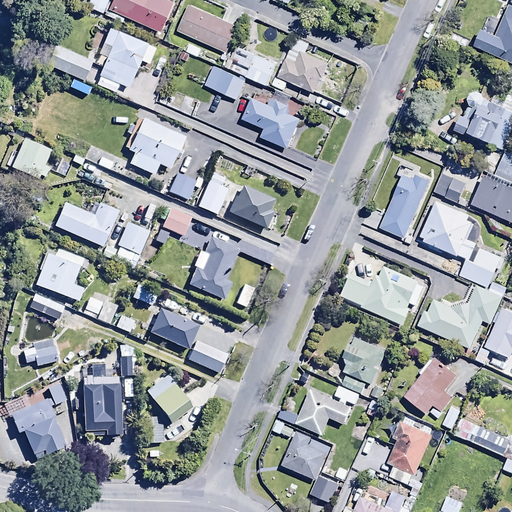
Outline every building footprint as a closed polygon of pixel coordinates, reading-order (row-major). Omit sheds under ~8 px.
[(91,0),(87,11),(103,17),(109,0),(91,0)] [(156,0),(114,0),(108,13),(160,37),(173,8),(156,0)] [(189,8),(177,35),(227,57),(239,31),(189,8)] [(473,50),(511,67),(511,9),(509,9),(495,39),(481,33),(473,50)] [(156,53),(111,32),(99,58),(107,62),(100,79),(129,92),(139,70),(141,72),(142,70),(149,73),(154,63),(151,62),(156,53)] [(190,47),(186,55),(197,60),(201,53),(190,47)] [(92,65),(55,49),(46,69),(84,85),(92,65)] [(235,50),(225,70),(266,89),(275,70),(235,50)] [(290,55),(278,81),(314,96),(321,80),(323,81),(329,68),(301,56),(299,59),(290,55)] [(245,85),(213,69),(204,88),(236,103),(245,85)] [(158,104),(170,109),(174,99),(162,95),(158,104)] [(252,101),(243,122),(263,132),(259,141),(286,153),(300,122),(288,116),(290,112),(286,110),(290,101),(276,95),(272,103),(270,102),(267,108),(252,101)] [(461,120),(455,134),(504,155),(511,135),(511,115),(491,106),(489,111),(487,110),(489,105),(484,103),(482,95),(471,96),(467,104),(470,110),(464,121),(461,120)] [(178,113),(190,118),(196,103),(184,98),(178,113)] [(186,140),(139,121),(124,153),(134,158),(129,169),(155,180),(159,169),(171,174),(186,140)] [(51,156),(24,144),(11,173),(38,185),(40,180),(44,182),(49,172),(45,170),(51,156)] [(90,147),(83,162),(125,180),(129,171),(124,168),(126,162),(90,147)] [(511,157),(505,154),(494,178),(511,186),(511,157)] [(213,177),(208,185),(221,191),(225,183),(213,177)] [(404,240),(429,183),(416,177),(413,183),(403,179),(381,230),(404,240)] [(464,188),(442,177),(433,195),(464,210),(467,203),(459,199),(464,188)] [(128,183),(117,178),(113,186),(124,192),(128,183)] [(195,186),(176,178),(168,196),(187,204),(195,186)] [(471,208),(511,225),(511,192),(483,180),(471,208)] [(221,191),(208,185),(196,211),(214,220),(226,194),(221,191)] [(228,216),(266,232),(272,218),(269,216),(275,202),(242,189),(238,201),(235,200),(228,216)] [(65,208),(55,232),(103,252),(118,216),(94,206),(89,218),(65,208)] [(470,221),(435,206),(421,240),(425,241),(422,247),(458,262),(459,259),(466,262),(470,264),(483,230),(468,224),(470,221)] [(190,220),(170,211),(161,232),(181,241),(190,220)] [(150,239),(127,228),(117,250),(119,251),(116,258),(130,265),(133,258),(140,261),(150,239)] [(194,271),(187,288),(225,305),(233,287),(226,283),(238,255),(209,243),(202,259),(207,261),(201,274),(194,271)] [(40,275),(35,290),(78,306),(84,292),(73,289),(83,263),(58,253),(56,259),(46,255),(39,274),(40,275)] [(475,266),(470,264),(466,262),(459,279),(487,290),(499,261),(480,253),(475,266)] [(351,276),(341,301),(362,310),(361,312),(403,331),(410,315),(407,313),(419,286),(383,270),(379,281),(375,280),(373,286),(351,276)] [(418,330),(470,353),(482,325),(491,328),(503,299),(473,286),(467,302),(453,308),(442,302),(440,307),(434,304),(428,316),(425,315),(418,330)] [(131,302),(151,310),(156,300),(145,296),(146,292),(137,288),(131,302)] [(95,294),(86,312),(107,322),(115,304),(95,294)] [(49,306),(33,299),(26,314),(42,321),(49,306)] [(511,315),(502,311),(484,353),(510,364),(511,359),(511,315)] [(160,313),(149,337),(188,355),(199,331),(160,313)] [(115,316),(109,327),(128,337),(134,326),(115,316)] [(350,349),(344,364),(347,371),(344,378),(347,380),(343,391),(361,398),(366,387),(372,390),(386,355),(356,343),(353,350),(350,349)] [(53,344),(33,348),(33,351),(22,353),(23,363),(35,361),(37,370),(57,367),(53,344)] [(418,377),(421,379),(404,400),(426,419),(429,416),(438,423),(443,417),(441,415),(452,402),(445,396),(457,381),(432,360),(418,377)] [(131,361),(120,362),(120,381),(131,381),(131,361)] [(169,379),(147,394),(169,428),(192,413),(169,379)] [(106,442),(121,441),(119,384),(81,385),(84,441),(106,440),(106,442)] [(59,389),(48,394),(54,409),(65,405),(59,389)] [(310,394),(300,419),(284,412),(281,421),(297,427),(296,431),(322,441),(330,423),(345,429),(352,411),(310,394)] [(66,452),(46,402),(9,417),(17,439),(25,436),(36,464),(66,452)] [(461,413),(451,409),(442,428),(451,433),(461,413)] [(394,443),(397,445),(387,469),(393,471),(389,480),(396,484),(394,490),(403,494),(405,489),(411,492),(409,497),(417,501),(424,486),(414,482),(432,441),(427,439),(430,431),(404,419),(394,443)] [(162,446),(162,422),(138,422),(138,446),(162,446)] [(285,427),(277,424),(273,434),(289,441),(292,433),(284,429),(285,427)] [(318,480),(327,458),(308,450),(311,443),(297,437),(282,468),(316,484),(318,480)] [(507,463),(511,464),(511,450),(508,448),(509,446),(501,442),(494,457),(507,463)] [(511,464),(507,463),(502,473),(511,478),(511,464)] [(318,480),(316,484),(310,497),(332,507),(340,490),(318,480)] [(385,511),(384,511),(361,501),(356,511),(350,511),(346,510),(344,511),(406,511),(402,510),(406,502),(393,495),(385,511)] [(459,511),(462,506),(447,500),(442,511),(459,511)]
